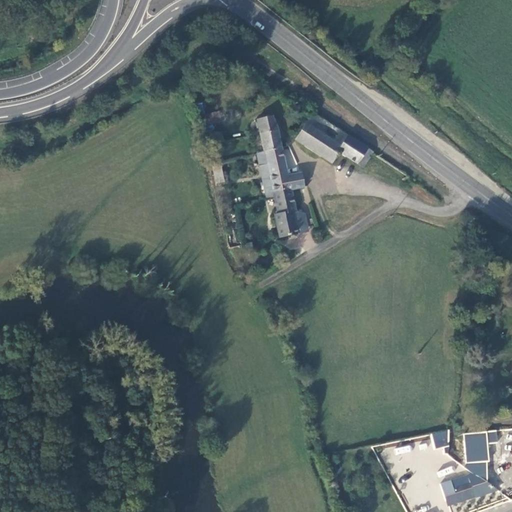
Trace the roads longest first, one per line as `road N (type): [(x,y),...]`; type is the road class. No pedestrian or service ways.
road 1 (primary): [(475,191),(235,0)]
road 2 (residential): [(397,201),(257,285)]
road 3 (trunk): [(112,0),(98,38),(77,61),(47,81),(0,92)]
road 4 (residential): [(397,201),(334,179),(298,156),(285,131)]
road 5 (trunk): [(0,114),(72,90),(113,59)]
